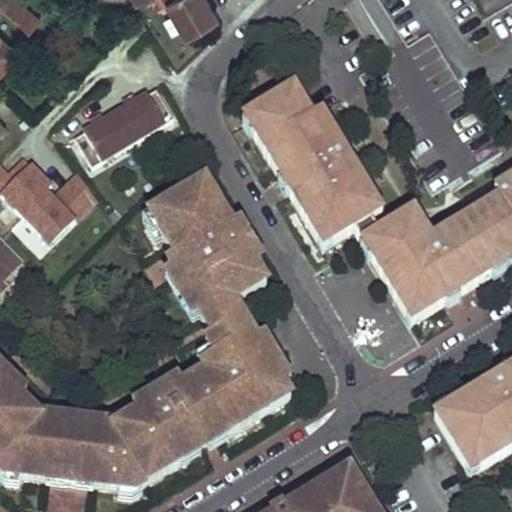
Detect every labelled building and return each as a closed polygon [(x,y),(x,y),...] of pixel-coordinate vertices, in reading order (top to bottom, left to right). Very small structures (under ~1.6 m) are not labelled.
[(0,0),(0,66),(5,66),(16,55),(0,38),(0,3),(29,34),(40,23),(16,0),(0,0)] [(153,0),(158,8),(169,2),(188,36),(220,19),(208,0),(153,0)] [(294,94),(244,126),(317,246),(333,250),(354,237),(371,227),(382,219),(321,119),(313,124),(294,94)] [(177,125),(160,96),(140,108),(137,102),(126,109),(130,114),(108,127),(105,121),(93,128),(97,134),(78,145),(95,173),(177,125)] [(0,212),(43,259),(98,208),(73,181),(55,198),(23,163),(7,178),(0,171),(0,212)] [(421,325),(511,268),(511,185),(494,197),(499,205),(449,236),(452,240),(434,251),(414,217),(379,239),(361,248),(405,321),(421,325)] [(201,189),(148,221),(174,262),(181,276),(175,280),(203,327),(234,309),(266,290),(249,261),(246,262),(235,244),(238,243),(216,206),(213,208),(201,189)] [(371,227),(354,237),(361,248),(379,239),(378,238),(371,227)] [(0,240),(0,277),(6,283),(24,265),(0,240)] [(234,309),(203,327),(211,341),(242,322),(234,309)] [(109,428),(46,420),(46,423),(32,421),(27,416),(30,413),(0,383),(0,476),(4,481),(47,486),(48,480),(94,485),(93,491),(136,496),(182,469),(179,463),(224,436),(227,441),(291,403),(242,322),(211,341),(205,345),(215,361),(200,370),(207,381),(193,389),(192,386),(125,426),(127,430),(122,433),(109,431),(109,428)] [(511,455),(511,374),(434,422),(464,471),(480,475),(511,455)] [(283,511),(367,511),(370,510),(351,477),(301,507),(304,510),(300,511),(285,511),(283,511)]
